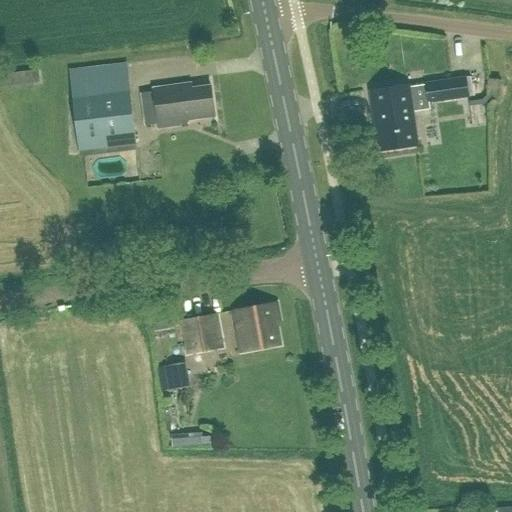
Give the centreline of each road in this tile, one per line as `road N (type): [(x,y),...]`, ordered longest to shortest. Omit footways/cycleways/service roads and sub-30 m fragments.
road 1 (unclassified): [(0,305),(317,269)]
road 2 (secondary): [(317,269),(265,19)]
road 3 (residential): [(511,35),(334,12),(265,19)]
road 4 (secondary): [(359,511),(317,269)]
